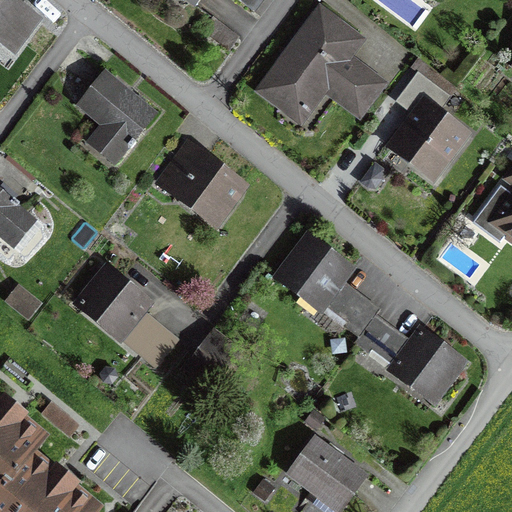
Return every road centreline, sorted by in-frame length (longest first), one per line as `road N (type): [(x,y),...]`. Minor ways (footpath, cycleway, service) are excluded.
road 1 (residential): [(511,357),(72,0)]
road 2 (residential): [(405,511),(511,368)]
